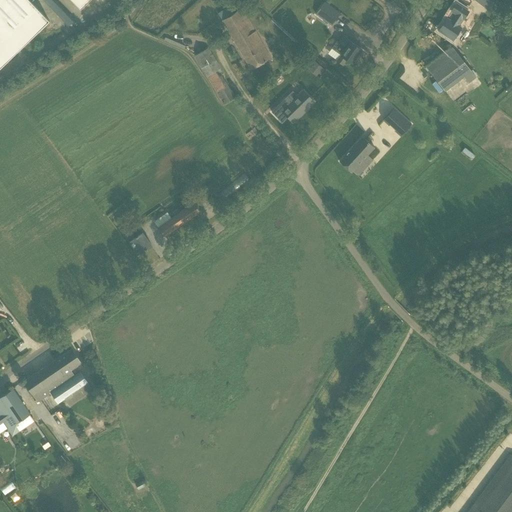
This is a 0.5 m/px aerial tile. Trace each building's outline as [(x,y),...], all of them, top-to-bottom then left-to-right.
[(0,0),(0,67),(49,21),(28,0),(0,0)] [(69,26),(74,21),(53,0),(44,0),(40,5),(51,16),(55,11),(69,26)] [(71,0),(80,9),(89,0),(71,0)] [(324,2),(315,14),(331,26),(340,13),(324,2)] [(456,24),(465,9),(456,3),(451,10),(455,13),(450,20),(446,18),(439,30),(453,40),(461,27),(456,24)] [(223,20),(251,70),(271,59),(246,15),(244,16),(241,10),(223,20)] [(352,63),(361,50),(343,36),(338,42),(336,41),(331,48),(341,55),(337,61),(342,65),(346,59),(352,63)] [(463,77),(471,71),(452,48),(427,68),(445,91),(463,77)] [(228,86),(225,81),(206,49),(194,56),(211,84),(217,92),(228,86)] [(315,62),(311,67),(318,73),(320,75),(325,70),(315,62)] [(283,108),(281,110),(293,122),(314,102),(302,90),(294,98),(289,93),(279,104),(283,108)] [(400,137),(413,126),(397,108),(385,118),(390,125),(391,124),(396,129),(395,130),(400,137)] [(345,170),(371,148),(361,136),(335,158),(345,170)] [(474,155),(465,148),(462,151),(471,159),(474,155)] [(200,212),(198,210),(193,202),(190,205),(187,201),(183,204),(186,208),(180,212),(177,208),(172,212),(174,215),(171,218),(158,227),(165,237),(200,212)] [(141,253),(152,246),(137,226),(125,234),(129,241),(134,248),(136,247),(141,253)] [(81,363),(71,349),(24,381),(38,402),(50,393),(58,403),(65,399),(69,406),(93,389),(80,371),(74,374),(71,370),(81,363)] [(0,431),(6,428),(12,436),(34,421),(12,389),(0,397),(0,431)] [(511,511),(511,455),(510,455),(467,511),(511,511)] [(142,480),(135,484),(138,490),(146,486),(142,480)]
